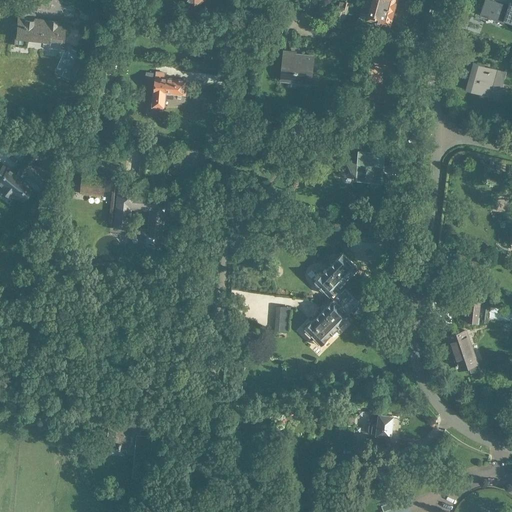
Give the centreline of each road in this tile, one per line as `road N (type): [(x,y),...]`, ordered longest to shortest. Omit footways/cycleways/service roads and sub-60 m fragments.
road 1 (residential): [(200,511),(249,0)]
road 2 (residential): [(511,447),(451,420),(424,381),(414,344),(437,132)]
road 3 (residential): [(440,0),(431,45),(437,132)]
